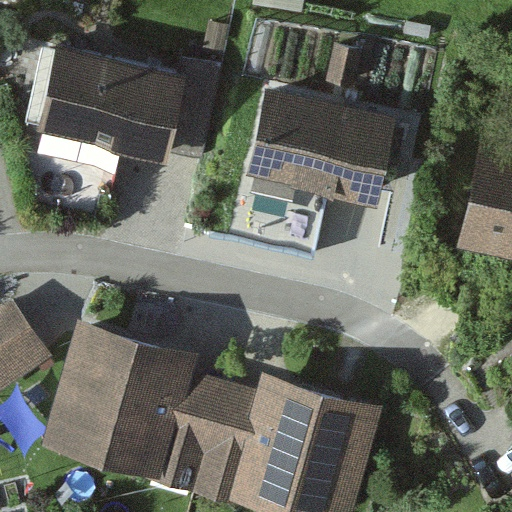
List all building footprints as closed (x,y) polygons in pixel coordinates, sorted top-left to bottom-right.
[(230,21),(212,17),(206,42),(224,46),(230,21)] [(181,64),(44,35),(27,113),(165,141),(166,136),(181,64)] [(365,42),(336,36),(328,73),(356,80),(365,42)] [(185,47),(181,64),(166,136),(204,145),(224,56),(185,47)] [(398,104),(269,77),(251,162),(333,180),(380,189),(398,104)] [(511,128),(481,122),(457,235),(511,246),(511,128)] [(333,180),(251,162),(234,234),(317,252),(333,180)] [(511,271),(511,246),(457,235),(431,266),(479,308),(511,271)] [(12,291),(0,299),(0,384),(52,349),(12,291)] [(79,307),(43,436),(161,469),(191,362),(197,341),(79,307)] [(257,380),(191,362),(161,469),(227,488),(257,380)] [(351,511),(383,393),(263,362),(257,380),(227,488),(318,511),(351,511)]
